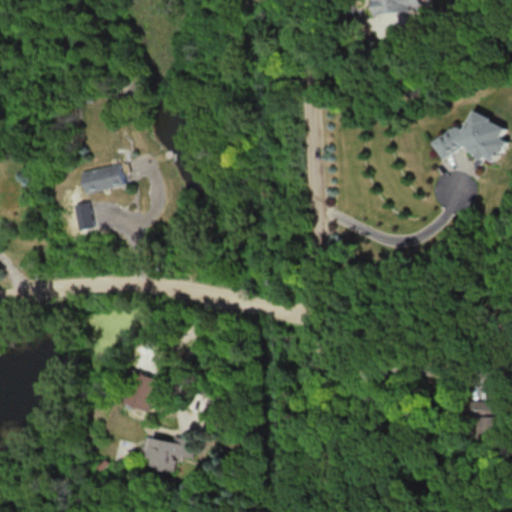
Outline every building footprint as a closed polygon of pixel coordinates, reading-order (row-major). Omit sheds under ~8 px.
[(433,141),(444,158),(467,144),(474,156),(472,162),(476,164),(477,162),(485,157),(497,162),(506,140),(500,138),(505,127),(491,121),(488,116),(473,109),(465,128),(458,126),(433,141)] [(81,171),(86,192),(125,183),(121,162),(81,171)] [(77,229),(93,227),(91,201),(75,203),(77,229)] [(148,410),(157,378),(135,371),(125,403),(148,410)] [(473,401),(473,414),(478,414),(478,437),(501,437),(501,401),(473,401)] [(173,471),(177,454),(192,458),(196,440),(176,435),(174,441),(145,435),(141,455),(151,457),(149,466),(173,471)]
